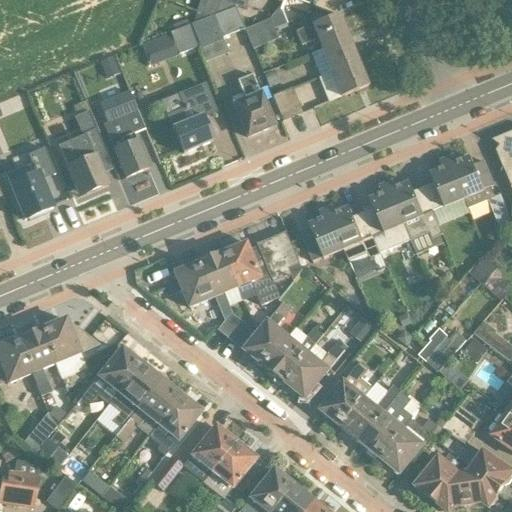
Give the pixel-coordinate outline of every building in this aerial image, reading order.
[(200,0),(191,26),(193,25),(234,10),(233,7),(245,11),(248,0),(251,0),(256,1),(256,0),(266,0),(281,5),(282,0),(200,0)] [(274,31),(286,26),(279,8),(269,21),(244,31),(248,41),(274,31)] [(239,21),(235,9),(234,10),(193,25),(191,26),(200,50),(222,41),(218,29),(239,21)] [(321,52),(348,41),(338,16),(296,34),(301,47),(317,41),(321,52)] [(179,56),(197,49),(189,28),(171,35),(179,56)] [(278,41),(274,31),(248,41),(252,51),(278,41)] [(159,64),(179,56),(171,35),(142,46),(149,63),(157,59),(159,64)] [(330,76),(358,65),(348,41),(321,52),(330,76)] [(112,59),(99,64),(106,82),(119,76),(112,59)] [(358,65),(330,76),(340,100),(367,89),(358,65)] [(264,77),(269,89),(278,85),(273,73),(264,77)] [(273,129),(251,77),(237,83),(244,100),(232,105),(247,140),(273,129)] [(183,110),(166,118),(183,156),(212,144),(202,121),(216,115),(204,85),(177,97),(183,110)] [(281,95),(292,120),(302,116),(291,90),(281,95)] [(126,118),(137,113),(128,93),(99,106),(107,125),(126,118)] [(282,124),(292,120),(281,95),(271,99),(282,124)] [(85,144),(60,155),(74,186),(80,183),(85,197),(107,188),(94,158),(104,154),(87,114),(76,118),(75,119),(85,144)] [(511,133),(492,142),(499,148),(496,153),(511,192),(511,133)] [(133,135),(122,140),(124,146),(113,151),(125,180),(148,171),(133,135)] [(46,157),(32,163),(33,167),(7,178),(10,185),(9,186),(24,223),(52,211),(40,182),(54,177),(46,157)] [(447,161),(464,203),(468,211),(488,202),(496,199),(491,189),(494,188),(484,164),(473,168),(470,159),(457,165),(454,158),(447,161)] [(434,185),(423,190),(433,213),(443,208),(444,211),(464,203),(447,161),(440,164),(442,171),(430,176),(434,185)] [(434,215),(423,190),(413,194),(409,185),(396,190),(393,183),(386,186),(404,228),(410,243),(430,235),(432,242),(443,237),(439,228),(434,215)] [(387,235),(404,228),(386,186),(379,189),(382,196),(369,202),(373,211),(363,215),(373,239),(384,234),(385,236),(387,235)] [(501,197),(496,199),(488,202),(499,229),(511,223),(501,197)] [(373,239),(363,215),(353,219),(349,210),(336,216),(333,208),(326,211),(344,253),(349,265),(368,257),(370,261),(380,257),(372,239),(373,239)] [(323,262),(344,253),(326,211),(319,214),(322,222),(309,227),(313,236),(302,240),(312,264),(322,259),(323,262)] [(272,285),(274,284),(291,277),(294,284),(302,272),(287,234),(257,247),(258,250),(257,250),(272,285)] [(272,285),(257,250),(251,253),(248,246),(237,251),(235,249),(229,251),(228,255),(224,256),(239,291),(252,286),(261,307),(272,303),(267,292),(276,288),(274,284),(272,285)] [(239,291),(224,256),(224,255),(221,256),(219,255),(213,257),(212,260),(200,265),(214,300),(215,300),(225,324),(232,315),(233,315),(230,308),(225,297),(239,291)] [(485,259),(472,274),(484,285),(497,270),(485,259)] [(190,310),(214,300),(200,265),(199,266),(196,268),(194,266),(187,269),(187,272),(176,276),(190,310)] [(175,281),(165,285),(170,297),(180,293),(175,281)] [(265,370),(290,338),(278,329),(286,320),(293,312),(284,305),(270,323),(269,322),(257,338),(244,353),(254,361),(254,364),(258,368),(262,367),(265,370)] [(244,324),(232,315),(225,324),(218,333),(229,342),(244,324)] [(406,317),(399,320),(403,329),(410,326),(406,317)] [(363,321),(351,335),(362,344),(374,330),(363,321)] [(70,333),(65,322),(54,326),(52,325),(46,327),(45,330),(42,332),(41,331),(55,367),(79,358),(79,356),(99,348),(76,330),(70,333)] [(244,324),(229,342),(241,351),(255,333),(244,324)] [(449,342),(450,343),(430,369),(438,375),(458,350),(459,351),(473,335),(462,326),(449,342)] [(291,339),(290,338),(265,370),(268,372),(268,375),(272,378),(275,378),(285,386),(310,355),(316,346),(324,337),(315,330),(308,339),(301,347),(291,339)] [(31,377),(55,367),(41,331),(37,332),(35,331),(29,333),(28,336),(17,341),(31,377)] [(426,363),(448,338),(439,331),(430,342),(432,344),(419,358),(426,363)] [(474,340),(463,354),(478,366),(489,352),(474,340)] [(7,387),(31,377),(17,341),(16,341),(16,342),(13,343),(11,342),(5,344),(4,347),(0,348),(0,386),(6,384),(7,387)] [(339,343),(336,347),(344,354),(347,350),(339,343)] [(310,355),(285,386),(288,388),(288,391),(293,395),(296,394),(306,402),(344,354),(336,347),(323,364),(310,355)] [(109,407),(140,367),(120,351),(82,399),(92,406),(98,398),(109,407)] [(365,399),(372,390),(361,381),(368,372),(359,365),(320,414),(340,430),(365,399)] [(122,431),(160,383),(140,367),(109,407),(120,416),(113,424),(121,431),(122,431)] [(148,438),(180,399),(160,383),(122,431),(121,431),(115,439),(123,445),(136,429),(148,438)] [(360,445),(401,394),(401,393),(393,387),(376,408),(365,399),(340,430),(360,445)] [(412,422),(413,420),(403,412),(411,402),(401,394),(360,445),(380,461),(412,422)] [(180,399),(148,438),(160,448),(157,452),(164,457),(167,453),(168,454),(176,443),(177,444),(200,415),(180,399)] [(48,416),(58,424),(65,415),(55,408),(48,416)] [(460,409),(451,419),(474,436),(482,424),(460,409)] [(497,410),(484,430),(486,435),(490,438),(507,450),(511,453),(511,420),(507,417),(497,410)] [(474,436),(451,419),(442,431),(447,436),(466,448),(474,436)] [(56,430),(44,420),(26,443),(37,452),(56,430)] [(424,431),(412,422),(380,461),(400,477),(418,454),(431,437),(438,428),(430,422),(424,431)] [(440,445),(447,436),(442,431),(438,428),(431,437),(440,445)] [(203,485),(234,446),(231,443),(231,440),(226,436),(223,437),(214,430),(182,469),(203,485)] [(59,469),(67,459),(65,457),(48,443),(46,441),(38,451),(59,469)] [(19,458),(13,446),(0,452),(6,465),(19,458)] [(234,446),(203,485),(222,501),(230,492),(255,462),(245,454),(245,451),(240,447),(237,448),(234,446)] [(468,474),(500,495),(502,492),(505,492),(508,487),(508,484),(511,477),(511,474),(481,453),(468,474)] [(435,506),(461,475),(466,467),(458,460),(456,462),(450,457),(445,463),(440,459),(415,489),(425,497),(425,500),(429,504),(432,503),(435,506)] [(170,461),(157,478),(151,485),(161,492),(180,469),(170,461)] [(39,480),(2,473),(0,485),(0,501),(34,508),(39,480)] [(273,511),(292,488),(272,473),(260,488),(248,503),(240,511),(254,511),(257,508),(261,511),(273,511)] [(498,498),(500,495),(468,474),(461,475),(435,506),(438,508),(438,511),(439,511),(452,511),(457,506),(461,509),(475,508),(478,503),(489,511),(492,507),(495,506),(498,501),(498,498)] [(56,511),(57,511),(74,490),(63,481),(46,504),(56,511)] [(305,511),(312,504),(292,488),(273,511),(305,511)] [(111,507),(117,511),(121,511),(128,503),(119,496),(111,507)] [(223,501),(214,511),(234,511),(236,510),(223,501)]
